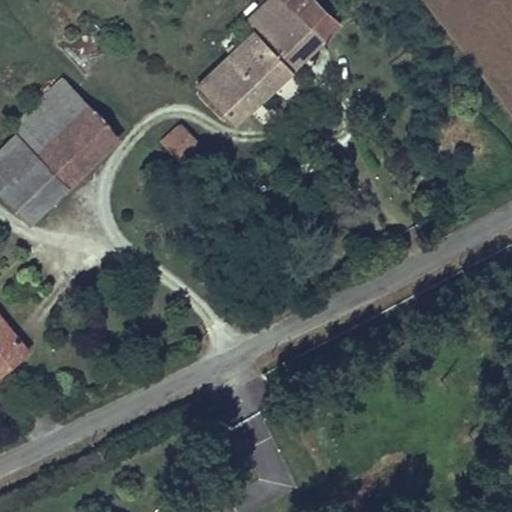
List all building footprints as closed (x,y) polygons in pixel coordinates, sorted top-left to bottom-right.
[(323,39),(285,0),(269,0),(245,24),(254,33),(197,87),(232,124),(248,109),(250,110),(293,71),(291,69),(323,39)] [(335,21),(312,0),(285,0),(320,35),(335,21)] [(379,3),(376,0),(360,0),(370,11),(379,3)] [(90,109),(61,78),(11,126),(19,134),(18,135),(39,157),(90,109)] [(118,136),(90,109),(39,157),(18,135),(0,152),(0,190),(30,221),(66,186),(118,136)] [(200,143),(182,123),(161,141),(180,162),(200,143)] [(27,351),(0,316),(0,371),(6,367),(4,364),(12,357),(14,360),(27,351)] [(14,360),(12,357),(4,364),(6,367),(14,360)]
